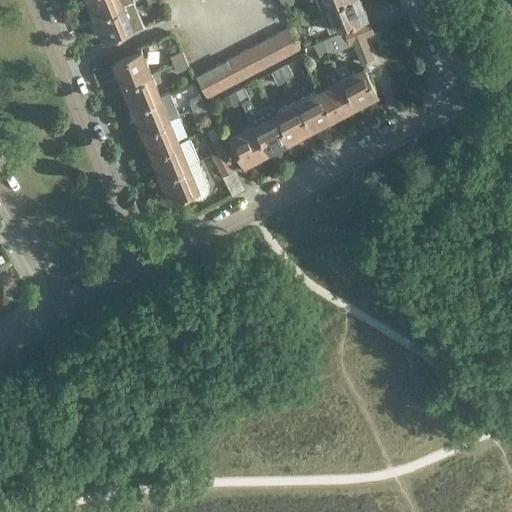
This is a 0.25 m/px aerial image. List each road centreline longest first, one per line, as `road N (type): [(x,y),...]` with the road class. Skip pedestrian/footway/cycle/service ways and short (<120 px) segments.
road 1 (residential): [(161,263),(459,99),(426,0)]
road 2 (residential): [(161,263),(57,0)]
road 3 (residential): [(0,185),(73,312)]
